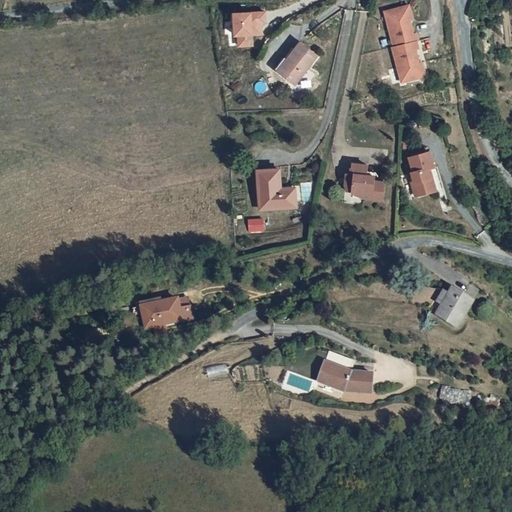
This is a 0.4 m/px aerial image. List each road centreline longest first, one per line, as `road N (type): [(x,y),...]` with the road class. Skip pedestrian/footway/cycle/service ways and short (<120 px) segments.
road 1 (residential): [(225,332),(401,241),(432,239),(511,262)]
road 2 (track): [(0,499),(100,411),(225,332)]
road 3 (track): [(351,0),(324,128),(298,155),(267,159)]
road 4 (track): [(421,374),(315,328),(246,331),(240,323)]
road 5 (residential): [(511,183),(495,164),(475,112),(457,0)]
road 6 (track): [(365,0),(338,138),(348,154),(379,159)]
road 7 (unclassified): [(143,0),(0,19)]
